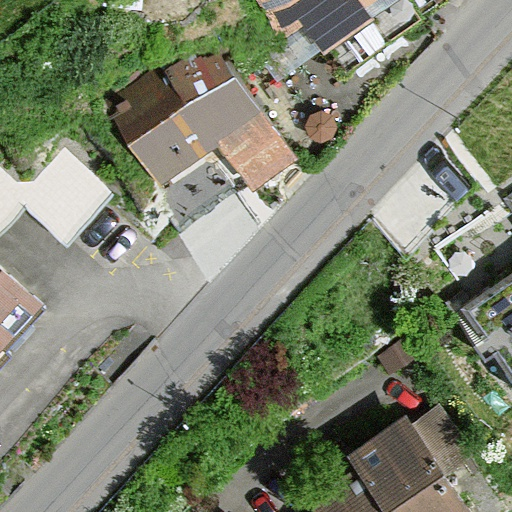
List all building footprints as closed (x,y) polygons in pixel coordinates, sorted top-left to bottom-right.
[(325,46),(393,0),(263,0),(285,33),(300,25),(311,40),(316,37),(325,46)] [(288,128),(233,39),(115,110),(170,200),(288,128)] [(24,173),(0,151),(0,210),(22,186),(69,229),(116,177),(64,129),(24,173)] [(511,196),(508,199),(511,205),(511,273),(455,313),(487,360),(498,352),(511,371),(511,196)] [(0,253),(0,356),(52,301),(0,253)] [(412,433),(405,423),(352,460),(360,472),(314,504),(320,511),(319,511),(462,511),(438,477),(468,457),(439,415),(412,433)]
